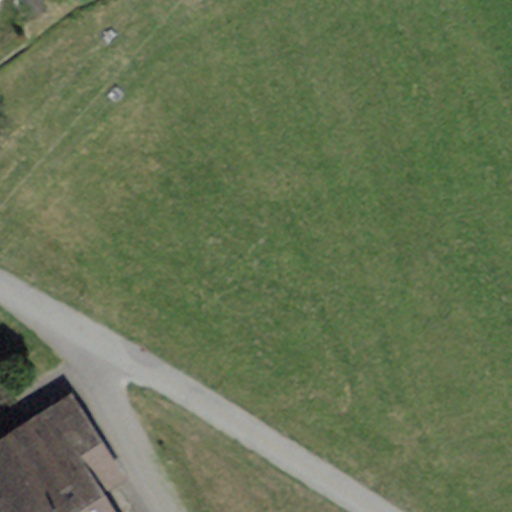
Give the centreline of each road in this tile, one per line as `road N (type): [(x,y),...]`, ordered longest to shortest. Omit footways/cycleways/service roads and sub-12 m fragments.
road 1 (residential): [(80,347),(209,407),(368,511)]
road 2 (residential): [(80,347),(159,511)]
